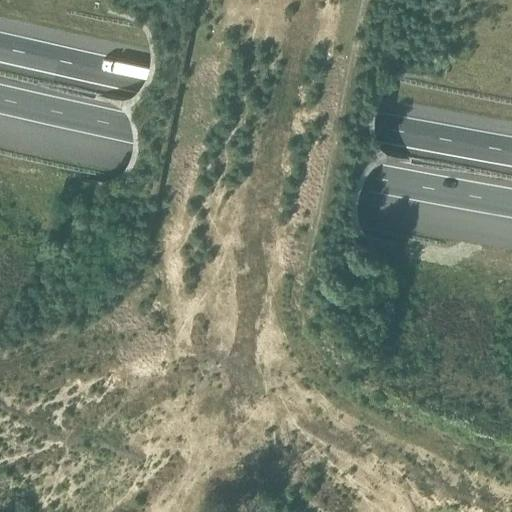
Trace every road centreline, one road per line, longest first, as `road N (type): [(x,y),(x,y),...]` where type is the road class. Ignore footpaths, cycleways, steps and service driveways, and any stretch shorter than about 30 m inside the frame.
road 1 (motorway): [(511,151),(0,47)]
road 2 (motorway): [(0,100),(511,202)]
